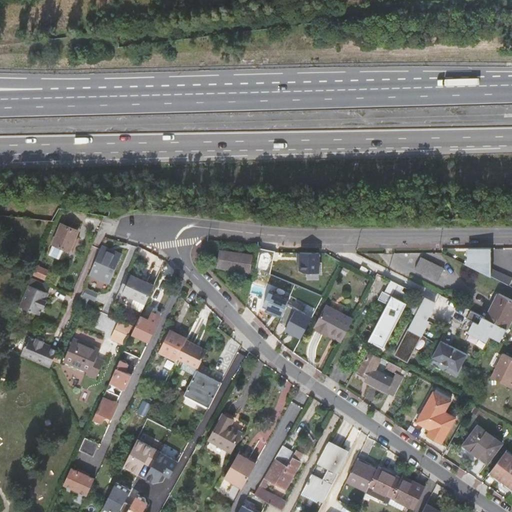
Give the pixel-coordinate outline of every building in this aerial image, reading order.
[(109,0),(109,10),(164,11),(164,0),(109,0)] [(77,236),(61,230),(52,250),(63,254),(69,257),(69,255),(75,243),(77,236)] [(77,244),(75,243),(69,255),(72,257),(77,244)] [(92,276),(114,281),(122,250),(100,245),(92,276)] [(467,269),(492,270),(493,247),(468,246),(467,269)] [(63,254),(52,250),(48,260),(58,265),(63,254)] [(300,270),(321,271),(322,251),(300,250),(300,270)] [(217,268),(247,272),(248,257),(219,253),(217,268)] [(420,257),(415,268),(438,279),(443,269),(420,257)] [(438,279),(415,268),(414,269),(437,281),(438,279)] [(511,276),(495,268),(492,274),(510,284),(511,279),(511,276)] [(46,276),(35,272),(32,280),(43,285),(46,276)] [(146,303),(154,285),(147,282),(140,279),(128,274),(120,292),(146,303)] [(402,290),(404,286),(391,279),(388,284),(392,286),(399,289),(410,295),(411,294),(402,290)] [(392,286),(388,284),(385,291),(383,290),(379,298),(388,303),(370,340),(384,348),(410,295),(399,289),(392,286)] [(49,301),(47,300),(47,299),(45,298),(48,292),(30,285),(21,306),(41,314),(44,306),(46,307),(49,301)] [(288,323),(285,330),(304,337),(313,313),(288,304),(291,297),(270,289),(263,308),(283,315),(281,320),(288,323)] [(422,294),(395,354),(411,361),(438,300),(422,294)] [(487,318),(506,328),(511,316),(511,300),(499,294),(487,318)] [(343,339),(353,320),(326,306),(315,328),(334,338),(335,335),(343,339)] [(141,316),(133,333),(150,341),(161,316),(153,312),(150,320),(141,316)] [(132,326),(119,320),(111,338),(124,344),(132,326)] [(161,351),(177,360),(178,358),(187,340),(189,336),(179,331),(178,334),(172,331),(161,351)] [(30,336),(23,354),(52,367),(59,349),(52,346),(53,345),(45,342),(46,340),(39,337),(38,339),(30,336)] [(97,379),(102,367),(95,363),(98,357),(101,350),(75,338),(65,362),(92,373),(90,376),(97,379)] [(431,360),(459,374),(469,352),(441,338),(431,360)] [(208,350),(187,340),(178,358),(199,368),(208,350)] [(379,357),(369,352),(359,373),(367,378),(371,380),(369,383),(386,392),(393,378),(374,369),(379,357)] [(511,356),(504,353),(492,376),(511,386),(511,356)] [(98,357),(95,363),(102,367),(105,360),(98,357)] [(94,420),(95,420),(101,423),(102,423),(104,419),(108,417),(113,419),(118,407),(118,406),(119,406),(119,405),(118,404),(118,403),(117,403),(123,390),(124,390),(125,390),(126,389),(126,388),(127,388),(132,375),(128,373),(126,368),(128,363),(127,363),(122,360),(121,360),(94,420)] [(399,367),(393,364),(387,361),(384,366),(397,372),(399,367)] [(198,369),(185,394),(195,399),(208,374),(198,369)] [(208,374),(195,399),(210,406),(213,401),(223,382),(208,374)] [(423,411),(440,420),(451,401),(433,391),(423,411)] [(227,411),(225,414),(234,419),(236,416),(227,411)] [(234,419),(225,414),(211,439),(221,445),(232,451),(249,423),(237,416),(236,416),(234,419)] [(155,432),(159,422),(149,417),(144,427),(155,432)] [(478,427),(464,445),(488,463),(502,445),(478,427)] [(86,438),(80,451),(94,457),(100,445),(86,438)] [(153,446),(137,438),(122,466),(138,474),(153,446)] [(342,448),(329,442),(318,462),(329,468),(323,479),(313,473),(304,489),(317,496),(325,500),(348,456),(344,453),(346,450),(342,448)] [(268,478),(278,484),(297,450),(296,449),(295,452),(283,446),(260,485),(264,488),(267,483),(266,482),(268,478)] [(176,456),(160,448),(146,477),(154,481),(167,475),(176,456)] [(258,460),(241,450),(239,453),(257,463),(258,460)] [(297,450),(278,484),(286,488),(301,461),(300,460),(303,453),(297,450)] [(236,482),(243,487),(257,463),(239,453),(226,477),(236,482)] [(486,477),(511,494),(511,492),(511,462),(502,456),(486,477)] [(348,479),(358,484),(367,465),(357,460),(348,479)] [(358,484),(368,489),(377,470),(369,466),(367,465),(358,484)] [(391,471),(380,465),(378,469),(389,474),(391,471)] [(77,471),(90,477),(91,474),(79,468),(77,471)] [(65,484),(88,494),(95,479),(90,477),(77,471),(72,469),(65,484)] [(368,489),(366,492),(377,498),(380,492),(389,474),(378,469),(377,470),(368,489)] [(389,474),(380,492),(392,498),(390,503),(404,510),(406,505),(415,508),(426,487),(415,483),(414,485),(391,474),(390,475),(389,474)] [(485,479),(510,496),(511,494),(486,477),(485,479)] [(121,511),(132,492),(116,484),(102,511),(101,511),(121,511)] [(142,511),(149,501),(136,495),(126,511),(142,511)] [(423,511),(443,511),(444,511),(428,503),(423,511)]
